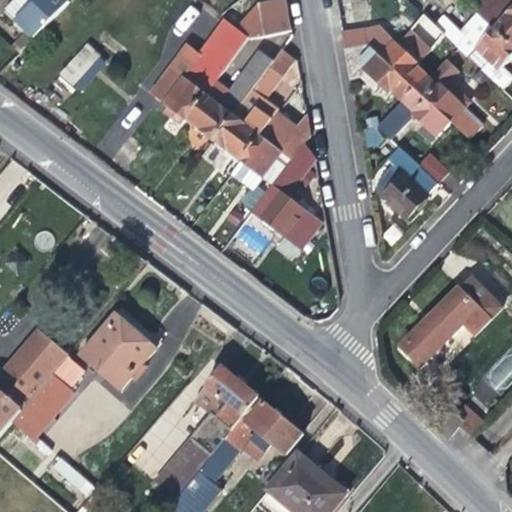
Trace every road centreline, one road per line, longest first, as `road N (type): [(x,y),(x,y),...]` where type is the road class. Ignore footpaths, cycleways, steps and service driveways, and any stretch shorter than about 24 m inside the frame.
road 1 (residential): [(328,361),(0,112)]
road 2 (residential): [(364,318),(318,0)]
road 3 (residential): [(511,160),(364,318)]
